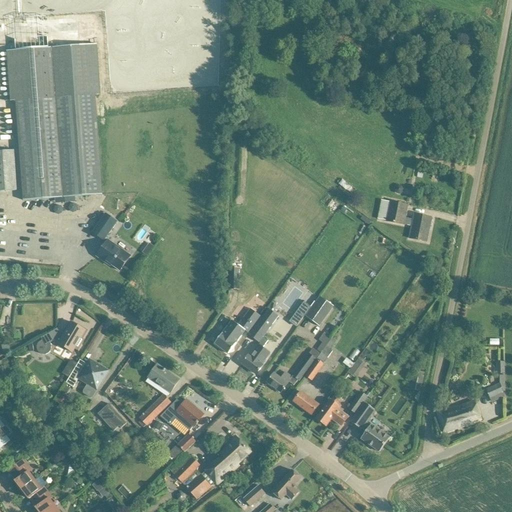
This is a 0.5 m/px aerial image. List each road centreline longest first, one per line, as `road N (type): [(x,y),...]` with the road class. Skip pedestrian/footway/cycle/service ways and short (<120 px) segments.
road 1 (unclassified): [(434,459),(427,431),(432,400),(509,0)]
road 2 (unclassified): [(365,490),(111,307),(80,292),(0,286)]
